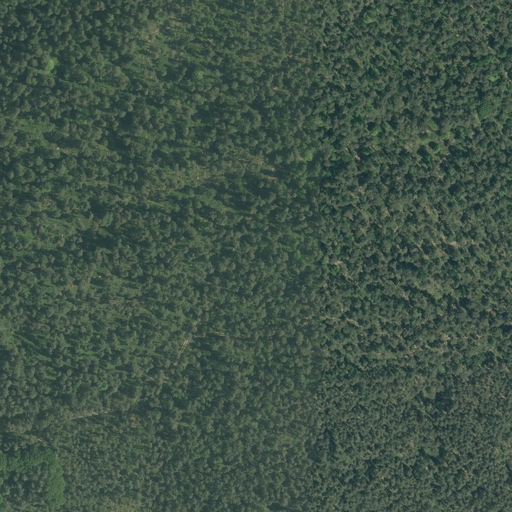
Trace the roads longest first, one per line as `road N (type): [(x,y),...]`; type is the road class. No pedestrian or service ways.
road 1 (track): [(366,0),(262,97),(274,169),(165,380)]
road 2 (track): [(158,389),(133,405),(0,432)]
road 3 (track): [(158,389),(166,511)]
